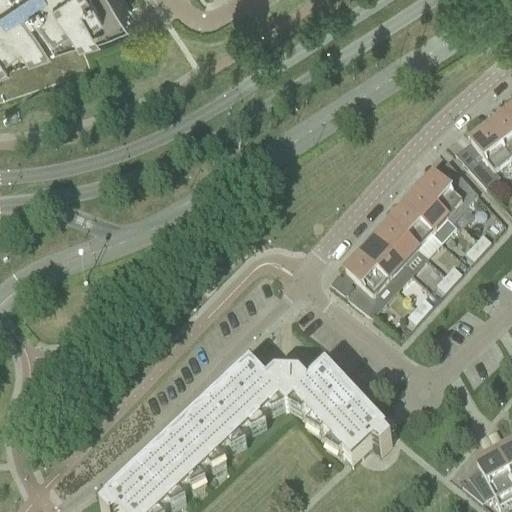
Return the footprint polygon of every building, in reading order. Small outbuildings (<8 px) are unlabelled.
[(0,0),(0,57),(131,13),(122,0),(0,0)] [(511,167),(511,166),(511,132),(505,123),(488,136),(511,167)] [(491,182),(511,167),(488,136),(470,150),(483,166),(469,177),(486,196),(495,186),(491,182)] [(434,184),(419,200),(446,226),(456,234),(459,237),(473,222),(465,215),(476,203),(477,202),(461,184),(449,197),(434,184)] [(432,242),(446,226),(419,200),(404,216),(432,242)] [(417,258),(432,242),(404,216),(389,232),(417,258)] [(403,274),(403,273),(417,258),(389,232),(375,248),(403,274)] [(482,258),(491,249),(483,242),(474,251),(482,258)] [(403,273),(403,274),(375,248),(360,264),(398,298),(413,282),(403,273)] [(473,268),(482,258),(474,251),(466,260),(473,268)] [(360,264),(345,280),(356,290),(360,294),(357,297),(349,307),(368,322),(373,326),(373,325),(398,298),(360,264)] [(461,281),(461,280),(453,274),(445,283),(453,290),(461,281)] [(444,300),(453,290),(445,283),(436,292),(444,300)] [(432,313),(432,312),(424,305),(416,315),(424,322),(432,313)] [(415,331),(424,322),(416,315),(407,324),(415,331)] [(277,381),(277,378),(276,377),(276,388),(268,396),(251,378),(188,436),(191,440),(183,448),(180,444),(168,455),(171,459),(163,466),(160,463),(148,474),(151,477),(143,485),(140,482),(128,493),(131,496),(123,504),(120,501),(107,511),(184,511),(186,511),(180,504),(189,497),(192,500),(207,492),(200,485),(209,478),(212,481),(227,473),(220,467),(281,410),(295,411),(334,453),(352,472),(372,454),(380,459),(380,460),(381,460),(392,450),(326,380),(308,397),(301,389),(301,378),(300,378),(300,382),(277,381)] [(511,451),(511,452),(497,460),(511,487),(511,451)] [(469,487),(461,494),(481,510),(485,508),(494,503),(498,511),(506,511),(511,509),(511,487),(497,460),(488,465),(483,468),(485,472),(480,476),(479,477),(480,478),(468,485),(469,487)]
